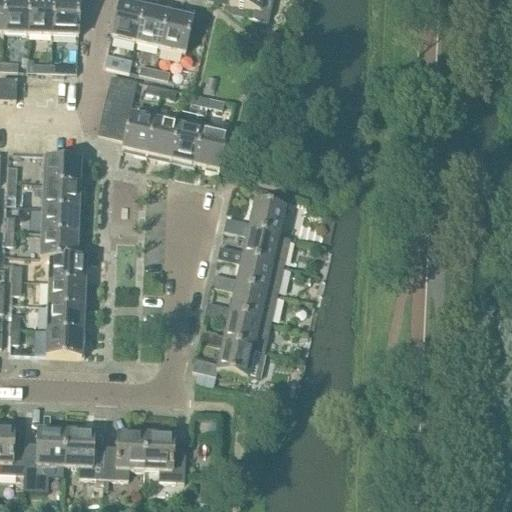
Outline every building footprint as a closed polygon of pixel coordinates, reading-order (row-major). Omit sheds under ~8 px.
[(229,0),(229,1),(224,0),(205,0),(205,3),(253,14),(252,24),(267,27),(273,0),(229,0)] [(28,3),(4,2),(2,37),(27,38),(28,3)] [(27,38),(51,39),(53,4),(28,3),(27,38)] [(77,41),(78,5),(53,4),(51,39),(77,41)] [(119,6),(111,41),(136,47),(144,11),(119,6)] [(167,17),(144,11),(136,47),(159,52),(167,17)] [(167,17),(159,52),(184,58),(192,23),(167,17)] [(106,62),(104,71),(118,74),(120,65),(106,62)] [(1,67),(1,76),(15,76),(16,68),(1,67)] [(49,78),(50,69),(35,68),(35,77),(49,78)] [(50,69),(49,78),(64,78),(65,69),(50,69)] [(152,82),(154,73),(140,70),(138,78),(152,82)] [(154,73),(152,82),(166,85),(168,76),(154,73)] [(111,80),(108,92),(133,99),(136,86),(111,80)] [(15,85),(0,83),(0,105),(15,106),(15,85)] [(159,100),(161,92),(147,88),(145,97),(159,100)] [(108,92),(105,104),(131,110),(133,99),(108,92)] [(161,92),(159,100),(173,104),(175,95),(161,92)] [(207,111),(209,103),(195,99),(193,108),(207,111)] [(209,103),(207,111),(221,115),(223,106),(209,103)] [(129,117),(131,110),(105,104),(103,115),(128,122),(129,117)] [(103,115),(100,127),(125,133),(128,122),(103,115)] [(125,133),(122,145),(121,152),(146,158),(154,123),(129,117),(128,122),(125,133)] [(178,129),(154,123),(146,158),(170,163),(178,129)] [(97,139),(122,145),(125,133),(100,127),(97,139)] [(202,134),(178,129),(170,163),(194,169),(202,134)] [(217,174),(225,140),(202,134),(194,169),(217,174)] [(42,188),(78,189),(79,164),(43,162),(42,188)] [(6,186),(14,187),(15,172),(6,172),(6,186)] [(14,187),(6,186),(5,201),(14,201),(14,187)] [(77,214),(78,189),(42,188),(41,212),(77,214)] [(224,222),(222,235),(245,240),(247,234),(277,241),(284,211),(253,205),(248,228),(224,222)] [(76,238),(77,214),(41,212),(40,236),(76,238)] [(4,235),(12,236),(13,221),(4,220),(4,235)] [(218,250),(215,263),(239,268),(240,262),(281,271),(287,243),(277,241),(247,234),(245,240),(242,255),(218,250)] [(12,236),(4,235),(3,250),(12,250),(12,236)] [(40,236),(39,261),(85,263),(85,262),(75,261),(76,238),(40,236)] [(84,287),(85,263),(39,261),(39,262),(49,262),(48,286),(84,287)] [(274,299),(281,271),(240,262),(239,268),(235,284),(212,278),(209,291),(232,296),(234,290),(274,299)] [(11,285),(20,285),(21,270),(12,270),(11,285)] [(20,285),(11,285),(11,299),(20,300),(20,285)] [(48,286),(47,310),(83,312),(84,287),(48,286)] [(268,327),(274,299),(234,290),(232,296),(229,312),(206,307),(203,319),(226,324),(228,318),(268,327)] [(47,310),(46,334),(82,336),(83,312),(47,310)] [(200,334),(197,347),(220,352),(221,347),(262,356),(268,327),(228,318),(226,324),(223,340),(200,334)] [(9,333),(18,334),(19,319),(10,319),(9,333)] [(18,334),(9,333),(9,348),(18,348),(18,334)] [(46,334),(45,360),(81,362),(82,336),(46,334)] [(191,375),(196,376),(214,381),(215,375),(255,384),(262,356),(221,347),(220,352),(217,368),(194,363),(191,375)] [(0,479),(22,480),(25,447),(12,447),(13,433),(0,432),(0,479)] [(63,472),(65,435),(37,434),(36,448),(25,447),(22,480),(47,481),(48,471),(63,472)] [(65,435),(63,472),(78,472),(78,483),(103,484),(104,451),(92,451),(93,436),(65,435)] [(127,485),(128,474),(143,475),(145,439),(117,437),(116,452),(104,451),(103,484),(127,485)] [(145,439),(143,475),(158,476),(158,486),(183,487),(185,455),(172,454),(172,440),(145,439)]
